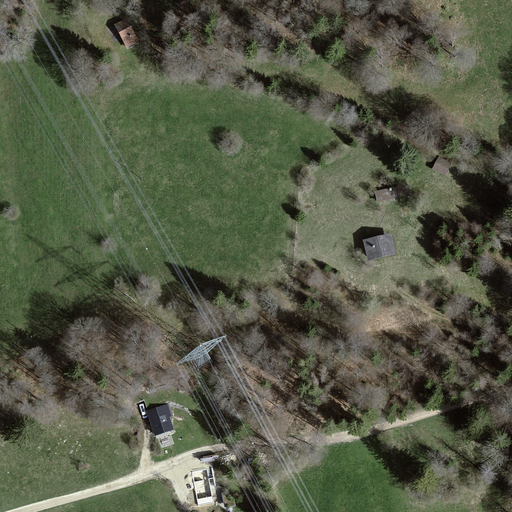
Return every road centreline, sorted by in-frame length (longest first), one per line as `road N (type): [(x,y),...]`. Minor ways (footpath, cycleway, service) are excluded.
road 1 (track): [(24,511),(233,442),(370,427),(511,382)]
road 2 (track): [(511,334),(431,313),(393,286)]
